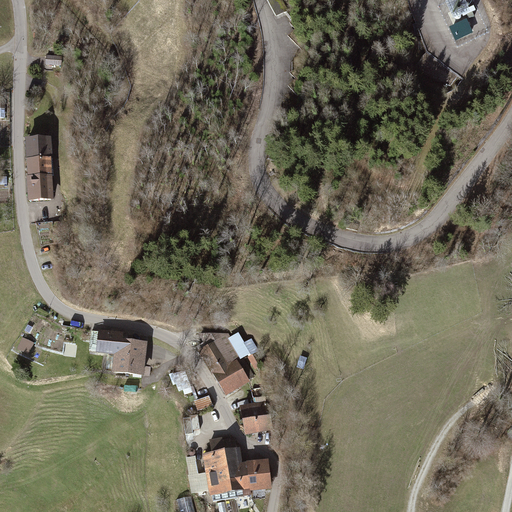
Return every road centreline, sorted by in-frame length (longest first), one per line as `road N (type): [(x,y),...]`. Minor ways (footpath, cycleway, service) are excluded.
road 1 (residential): [(271,511),(274,458),(231,431),(190,357),(166,337),(59,309),(33,271),(21,201),(18,0)]
road 2 (track): [(182,0),(176,69),(139,130),(112,244)]
road 3 (track): [(412,511),(453,423),(511,375)]
